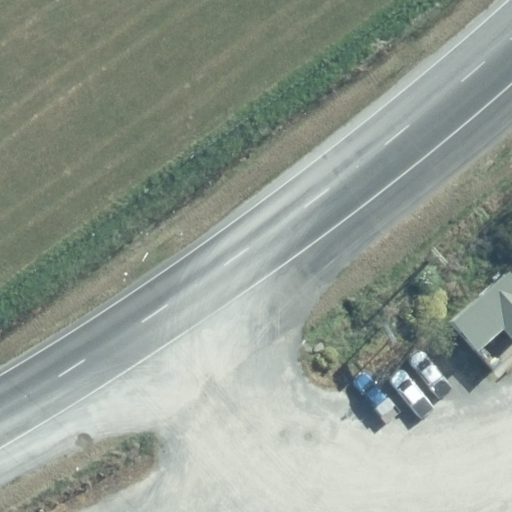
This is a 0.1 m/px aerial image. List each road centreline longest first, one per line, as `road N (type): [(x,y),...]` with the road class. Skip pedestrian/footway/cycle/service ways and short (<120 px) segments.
road 1 (secondary): [(511,38),(401,135),(238,256),(0,411)]
road 2 (unknown): [(177,297),(276,440),(320,480),(382,475),(511,415)]
